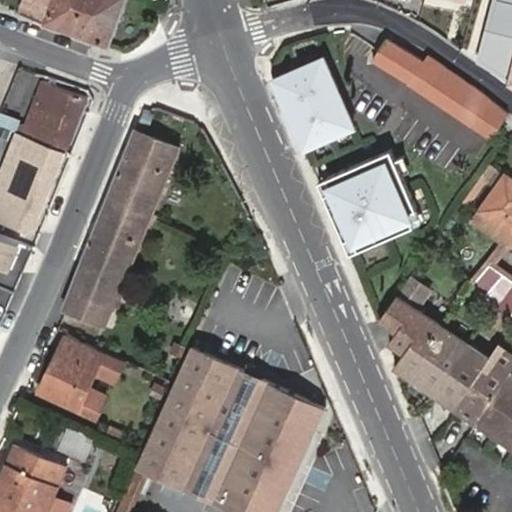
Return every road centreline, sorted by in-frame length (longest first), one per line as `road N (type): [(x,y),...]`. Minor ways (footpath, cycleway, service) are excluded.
road 1 (tertiary): [(223,43),(414,511)]
road 2 (tertiary): [(152,68),(116,111),(0,380)]
road 3 (residential): [(223,43),(329,7),(364,6),(390,13),(511,98)]
road 4 (residential): [(152,68),(0,38)]
